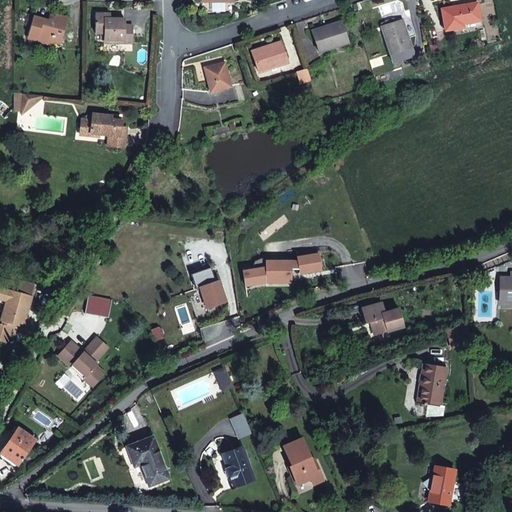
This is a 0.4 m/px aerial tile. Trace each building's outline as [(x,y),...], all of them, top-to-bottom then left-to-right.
[(477,3),(442,9),(445,30),(463,27),(462,23),(480,20),(477,3)] [(33,17),(20,13),(18,22),(31,26),(33,17)] [(68,18),(50,13),(48,21),(48,22),(43,20),(33,17),(31,26),(28,34),(38,37),(40,42),(51,45),(52,41),(61,44),(68,18)] [(124,19),(114,19),(109,19),(110,14),(95,14),(94,33),(99,33),(103,33),(103,40),(124,40),(124,43),(132,43),(132,26),(124,25),(124,19)] [(411,47),(402,20),(382,27),(391,54),(411,47)] [(347,43),(340,22),(329,25),(330,29),(313,34),(319,52),(347,43)] [(329,25),(312,31),(313,34),(330,29),(329,25)] [(280,42),(269,45),(270,49),(253,54),(259,72),(287,62),(280,42)] [(269,45),(252,51),(253,54),(270,49),(269,45)] [(231,87),(225,62),(204,67),(211,92),(231,87)] [(310,80),(307,69),(297,72),(300,83),(310,80)] [(23,94),(14,93),(14,111),(14,112),(21,112),(23,94)] [(23,94),(21,112),(21,114),(44,96),(23,94)] [(83,118),(81,128),(92,129),(91,133),(101,134),(110,135),(108,146),(125,148),(127,128),(122,127),(122,121),(112,119),(112,116),(93,113),(93,116),(93,120),(87,119),(83,118)] [(92,129),(81,128),(80,136),(100,139),(101,134),(91,133),(92,129)] [(169,163),(164,161),(159,169),(165,172),(169,163)] [(298,261),(266,261),(266,277),(291,277),(291,269),(300,269),(299,273),(320,270),(318,254),(297,257),(298,261)] [(210,267),(191,274),(196,289),(200,288),(207,308),(225,301),(220,285),(217,286),(215,282),(210,267)] [(0,340),(7,342),(11,328),(10,328),(12,323),(18,325),(24,326),(31,297),(35,284),(21,281),(21,283),(5,279),(3,286),(1,285),(1,288),(0,288),(0,299),(7,301),(1,320),(4,321),(2,325),(0,325),(0,340)] [(399,308),(385,312),(382,303),(361,309),(366,324),(371,322),(375,321),(376,324),(374,325),(377,334),(404,326),(399,308)] [(464,324),(445,331),(450,347),(468,342),(464,324)] [(71,341),(58,356),(71,368),(73,365),(85,376),(83,378),(92,387),(105,372),(96,364),(99,361),(97,360),(108,347),(96,337),(85,350),(88,352),(86,355),(83,352),(71,341)] [(440,406),(446,368),(423,364),(420,383),(417,403),(422,403),(427,404),(440,406)] [(71,368),(83,378),(85,376),(73,365),(71,368)] [(231,387),(223,368),(214,372),(222,391),(231,387)] [(35,439),(18,428),(1,453),(18,465),(35,439)] [(165,469),(153,436),(126,446),(132,463),(139,460),(149,486),(165,480),(161,470),(165,469)] [(311,459),(301,438),(283,446),(291,465),(289,466),(297,484),(311,478),(313,484),(323,480),(318,468),(315,470),(311,459)] [(255,479),(242,447),(225,453),(230,467),(226,469),(230,478),(232,477),(235,486),(255,479)] [(297,484),(289,466),(286,467),(294,485),(297,484)] [(448,505),(455,470),(435,467),(434,475),(430,492),(429,501),(448,505)] [(430,492),(434,475),(423,482),(430,492)]
